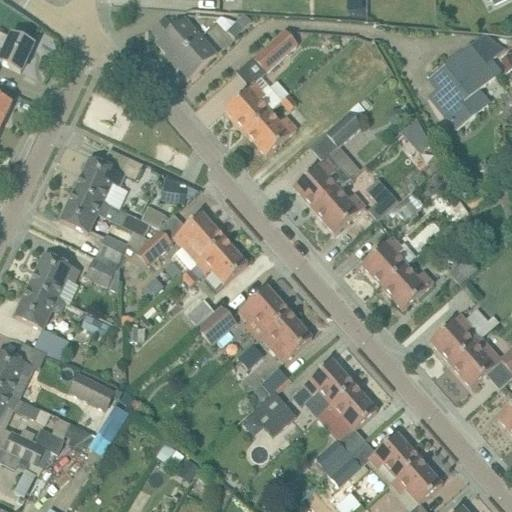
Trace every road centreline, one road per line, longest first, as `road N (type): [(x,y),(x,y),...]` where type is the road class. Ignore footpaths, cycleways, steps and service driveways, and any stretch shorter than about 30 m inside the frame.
road 1 (residential): [(511,508),(114,54),(85,32)]
road 2 (residential): [(0,239),(80,66),(85,32)]
